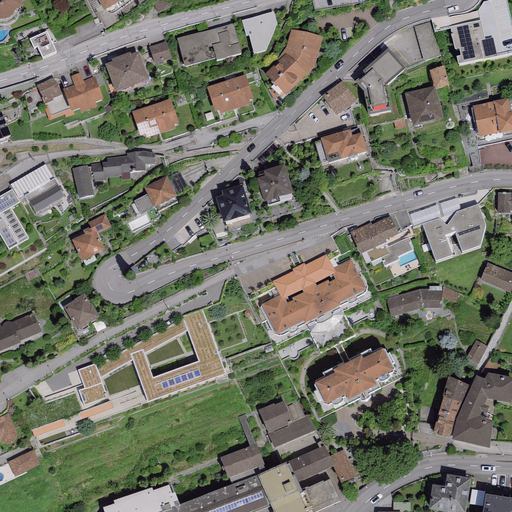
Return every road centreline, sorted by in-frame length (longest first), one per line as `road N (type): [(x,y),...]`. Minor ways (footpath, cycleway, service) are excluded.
road 1 (secondary): [(511,180),(407,200),(130,292),(107,285),(112,266),(175,223),(371,38),(462,0)]
road 2 (secondary): [(0,81),(256,0)]
road 3 (secondary): [(511,466),(410,473),(358,511)]
